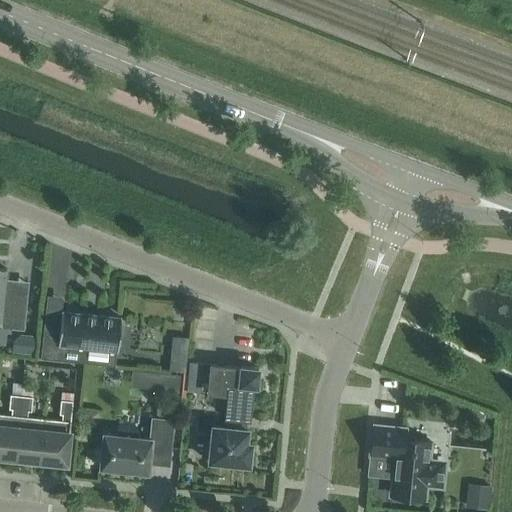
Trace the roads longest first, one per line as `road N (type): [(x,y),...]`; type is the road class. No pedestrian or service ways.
road 1 (residential): [(347,342),(0,205)]
road 2 (tertiary): [(305,133),(0,11)]
road 3 (residential): [(316,511),(326,401),(347,342)]
